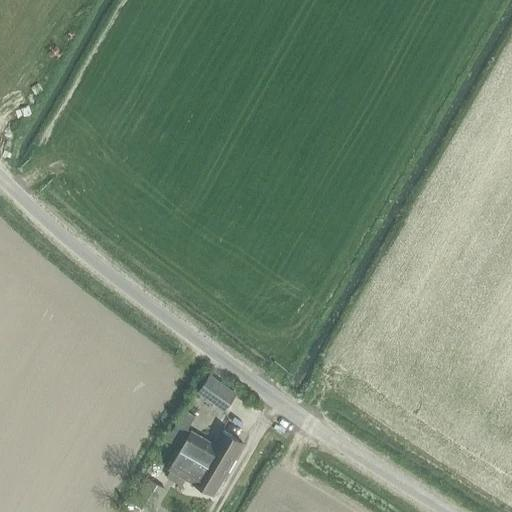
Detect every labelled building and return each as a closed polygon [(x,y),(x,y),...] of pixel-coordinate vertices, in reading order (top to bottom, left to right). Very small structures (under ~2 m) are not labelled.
[(223,410),(235,394),(209,375),(197,392),(223,410)] [(176,423),(165,441),(180,450),(190,432),(187,430),(176,423)] [(213,445),(200,437),(190,432),(180,450),(180,451),(223,476),(242,444),(221,431),(213,445)] [(223,476),(180,451),(165,476),(175,482),(179,475),(213,495),(223,476)] [(132,503),(147,511),(149,511),(164,488),(146,478),(132,503)]
